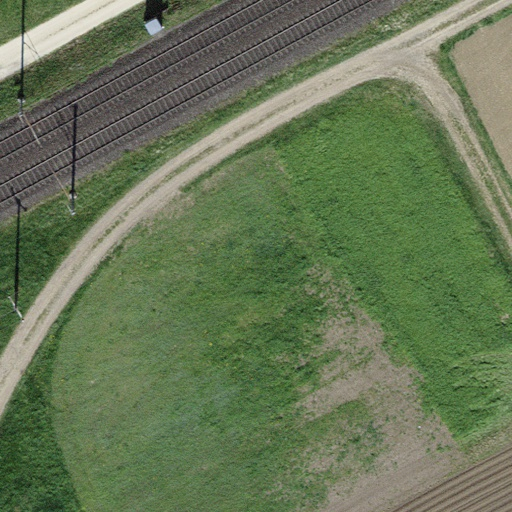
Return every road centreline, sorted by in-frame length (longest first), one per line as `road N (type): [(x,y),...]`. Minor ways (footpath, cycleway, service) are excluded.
road 1 (track): [(490,0),(252,125),(145,196),(62,287),(0,390)]
road 2 (track): [(400,46),(452,111),(511,225)]
road 3 (track): [(0,64),(117,0)]
